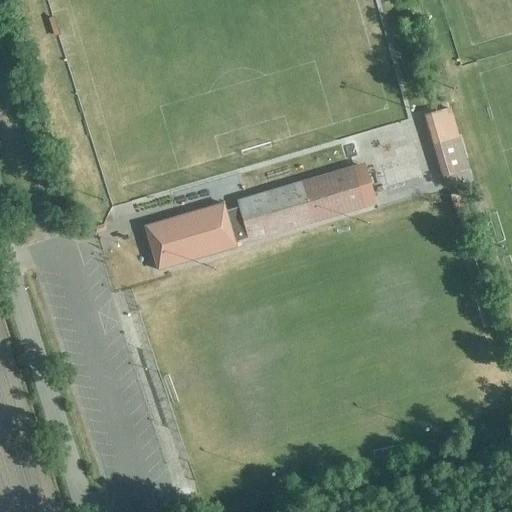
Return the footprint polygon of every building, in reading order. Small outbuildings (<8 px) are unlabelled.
[(25,145),(24,118),(10,119),(11,145),(25,145)] [(429,145),(439,178),(465,170),(455,137),(429,145)] [(146,232),(157,271),(236,248),(234,243),(375,201),(365,167),(237,205),(238,208),(225,212),(223,204),(180,217),(181,222),(146,232)] [(105,231),(103,224),(93,227),(95,233),(105,231)] [(88,387),(89,409),(105,409),(104,387),(88,387)]
